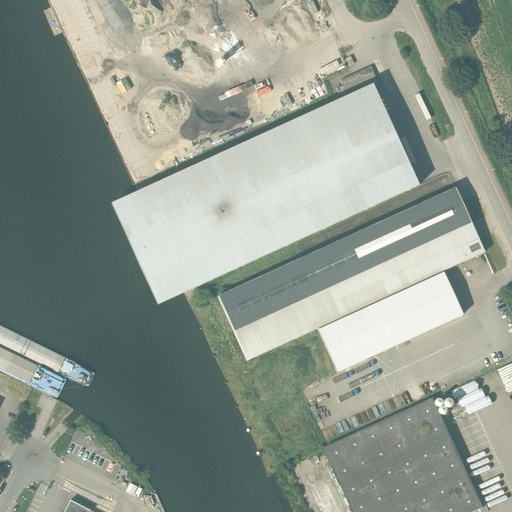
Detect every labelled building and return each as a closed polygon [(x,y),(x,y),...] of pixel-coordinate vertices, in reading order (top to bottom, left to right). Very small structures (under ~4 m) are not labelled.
[(346,59),(349,67),(354,64),(350,57),(346,59)] [(189,290),(194,288),(417,187),(372,86),(378,83),(370,67),(340,81),(342,86),(336,89),(341,100),(143,190),(189,290)] [(217,297),(247,362),(314,331),(441,273),(484,253),(454,189),(217,297)] [(335,376),(462,318),(441,273),(314,331),(335,376)] [(352,511),(474,511),(483,508),(433,399),(324,449),(352,511)] [(90,511),(89,511),(70,501),(63,511),(90,511)]
